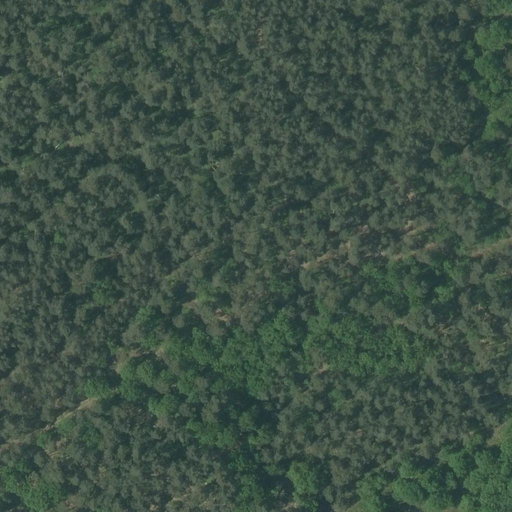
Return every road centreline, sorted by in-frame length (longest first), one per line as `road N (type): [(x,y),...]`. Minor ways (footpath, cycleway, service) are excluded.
road 1 (track): [(385,229),(339,240),(250,303),(145,348),(126,381),(100,380),(71,398),(0,480)]
road 2 (track): [(262,0),(262,38),(279,77),(406,196),(385,229)]
road 3 (track): [(385,229),(394,241),(440,250),(479,313),(511,344)]
